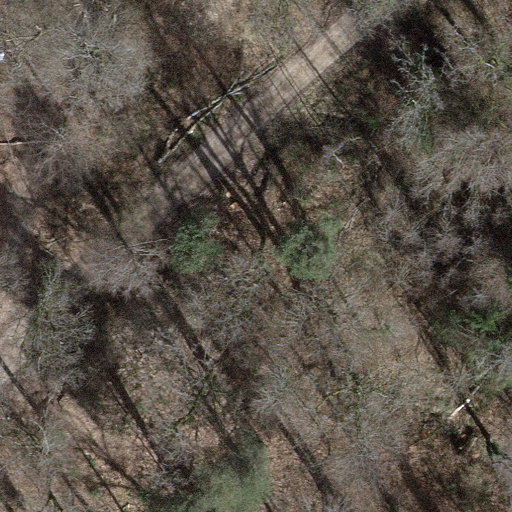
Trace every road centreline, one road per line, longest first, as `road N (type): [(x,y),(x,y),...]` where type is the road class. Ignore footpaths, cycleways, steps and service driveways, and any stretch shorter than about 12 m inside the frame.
road 1 (track): [(389,0),(99,231),(0,347)]
road 2 (track): [(14,331),(0,83)]
